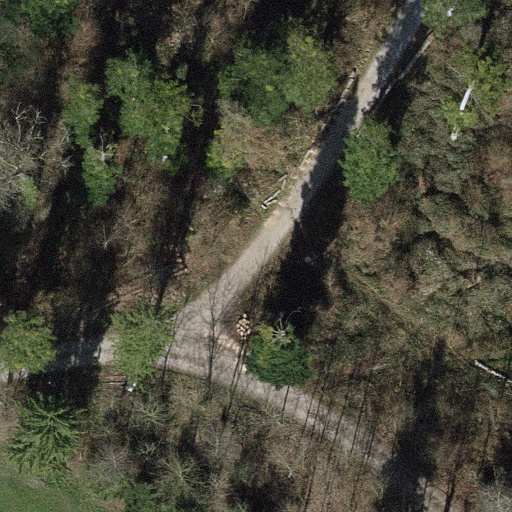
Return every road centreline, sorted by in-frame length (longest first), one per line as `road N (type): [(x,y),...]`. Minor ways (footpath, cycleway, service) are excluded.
road 1 (track): [(0,371),(52,354),(180,342),(355,419),(444,511)]
road 2 (track): [(180,342),(429,0)]
